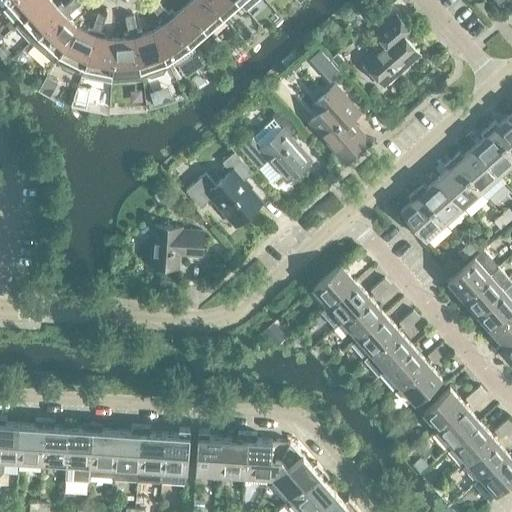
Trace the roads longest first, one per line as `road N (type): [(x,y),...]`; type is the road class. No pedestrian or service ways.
road 1 (residential): [(0,401),(283,419),(304,428),(381,511)]
road 2 (residential): [(4,308),(227,313),(348,219)]
road 3 (residential): [(511,399),(348,219)]
road 4 (residential): [(348,219),(499,85)]
road 5 (residential): [(4,308),(12,183),(0,137)]
